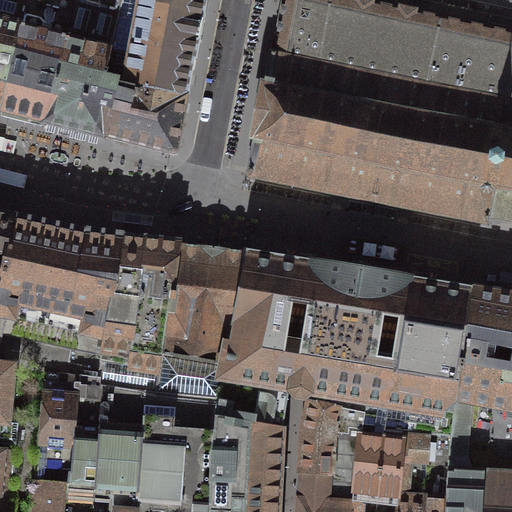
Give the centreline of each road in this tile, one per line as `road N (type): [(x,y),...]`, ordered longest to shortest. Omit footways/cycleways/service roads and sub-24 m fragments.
road 1 (residential): [(198,198),(511,256)]
road 2 (residential): [(237,0),(198,198)]
road 3 (residential): [(198,198),(113,192),(0,165)]
